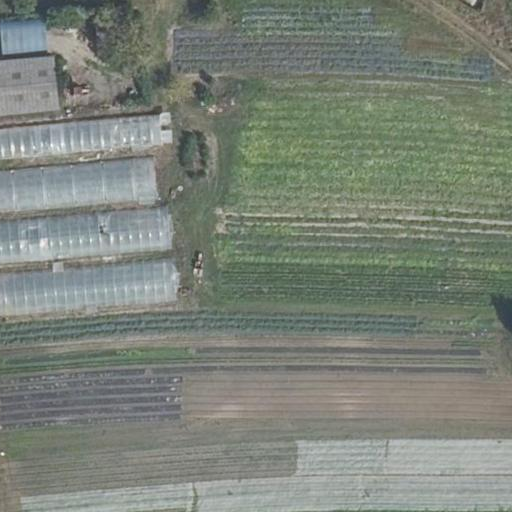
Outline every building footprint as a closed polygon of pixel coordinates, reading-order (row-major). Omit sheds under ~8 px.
[(0,22),(0,50),(45,49),(44,20),(0,22)] [(0,71),(0,120),(50,117),(48,67),(0,71)] [(169,116),(0,126),(0,156),(171,145),(169,116)] [(0,170),(0,208),(155,198),(152,160),(0,170)] [(0,259),(168,251),(166,211),(0,219),(0,259)] [(0,312),(173,298),(170,260),(0,274),(0,312)]
